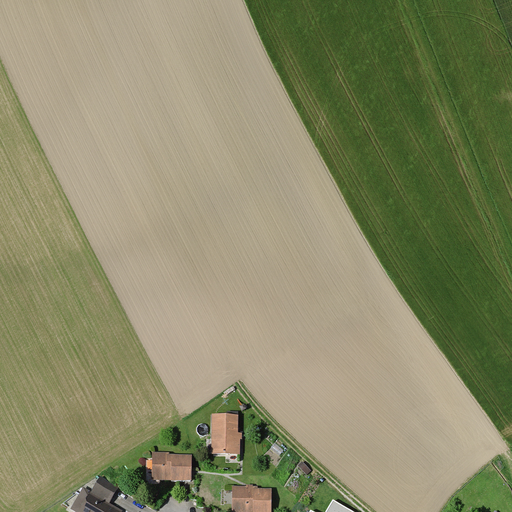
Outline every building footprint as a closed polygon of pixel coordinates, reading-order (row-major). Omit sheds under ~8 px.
[(237,419),(210,419),(210,457),(237,457),(237,419)] [(166,456),(150,456),(150,483),(188,483),(188,459),(166,459),(166,456)] [(115,491),(97,481),(89,496),(81,491),(68,511),(116,511),(106,506),(115,491)] [(253,490),(231,490),(230,511),(267,511),(268,492),(253,492),(253,490)] [(354,511),(333,500),(325,511),(313,511),(310,510),(308,511),(354,511)]
